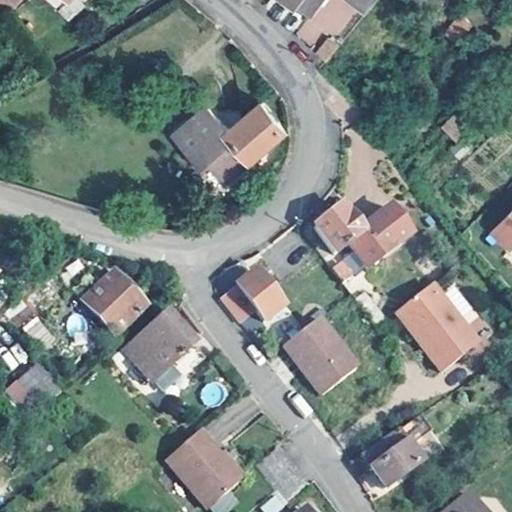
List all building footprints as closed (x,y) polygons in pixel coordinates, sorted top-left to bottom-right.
[(0,0),(0,14),(17,0),(0,0)] [(313,0),(285,0),(295,7),(297,4),(306,11),(313,0)] [(330,48),(322,42),(309,57),(316,65),(330,48)] [(284,128),(261,102),(228,132),(205,107),(173,136),(203,168),(210,162),(223,175),(215,182),(219,186),(284,128)] [(473,124),(458,109),(442,125),(457,140),(473,124)] [(387,156),(360,122),(345,133),(372,168),(387,156)] [(344,214),(339,208),(312,228),(334,256),(347,246),(366,269),(409,235),(387,208),(358,229),(346,213),(344,214)] [(511,210),(492,232),(509,250),(511,245),(511,210)] [(355,286),(339,264),(330,271),(341,286),(351,290),(355,286)] [(282,309),(254,274),(218,300),(237,323),(248,315),(252,313),(263,324),(282,309)] [(141,310),(112,275),(95,288),(91,283),(76,296),(81,302),(79,304),(111,338),(141,310)] [(473,346),(428,288),(393,316),(438,374),(473,346)] [(45,300),(35,289),(23,300),(32,311),(45,300)] [(58,339),(21,301),(7,314),(44,353),(58,339)] [(383,322),(372,307),(362,315),(373,329),(383,322)] [(141,334),(170,367),(180,381),(205,361),(164,314),(141,334)] [(262,332),(248,315),(237,323),(251,340),(262,332)] [(350,372),(312,322),(276,349),(296,375),(302,371),(309,380),(303,385),(314,399),(350,372)] [(170,367),(141,334),(121,350),(148,384),(170,367)] [(17,343),(0,354),(11,370),(28,358),(17,343)] [(11,388),(30,408),(38,416),(56,401),(58,398),(28,371),(11,388)] [(309,380),(302,371),(296,375),(303,385),(309,380)] [(20,417),(30,408),(11,388),(2,397),(20,417)] [(413,431),(408,425),(358,459),(383,492),(417,466),(399,443),(413,431)] [(212,509),(238,483),(216,461),(220,456),(197,434),(167,465),(200,497),(212,509)] [(275,453),(254,469),(274,493),(275,495),(285,506),(305,490),(275,453)] [(243,478),(220,456),(216,461),(238,483),(243,478)] [(481,511),(469,496),(447,511),(481,511)]
